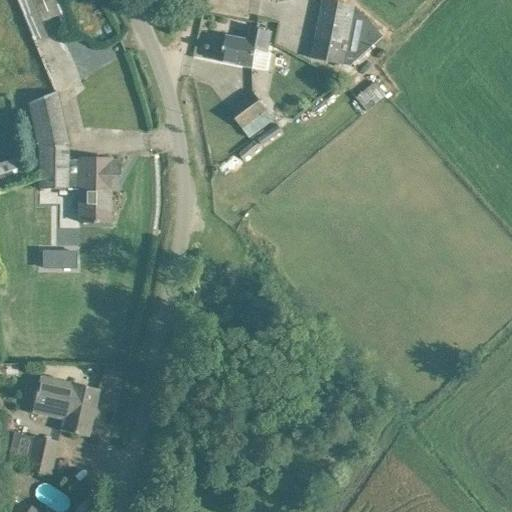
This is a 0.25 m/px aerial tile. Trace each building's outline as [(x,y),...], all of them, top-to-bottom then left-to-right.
[(45,36),(37,16),(55,9),(52,2),(59,0),(16,0),(34,41),(45,36)] [(323,0),(311,58),(350,66),(383,37),(355,6),(326,0),(323,0)] [(222,62),(266,71),(270,52),(267,52),(271,33),(251,29),(249,40),(247,39),(247,41),(227,37),(225,48),(223,48),(222,52),(224,53),(222,62)] [(379,68),(394,87),(402,80),(387,61),(379,68)] [(383,87),(356,105),(367,121),(394,103),(383,87)] [(39,151),(67,143),(56,93),(32,103),(39,151)] [(253,93),(229,110),(250,138),(273,121),(253,93)] [(67,189),(67,160),(67,143),(39,151),(39,189),(67,189)] [(0,164),(0,186),(22,179),(16,159),(0,164)] [(79,161),(67,160),(67,189),(79,190),(78,222),(92,222),(92,224),(95,224),(95,222),(109,222),(109,182),(117,182),(117,162),(109,162),(109,160),(79,160),(79,161)] [(24,258),(40,257),(39,239),(23,240),(24,258)] [(43,252),(43,268),(74,268),(74,252),(43,252)] [(39,377),(31,413),(46,416),(46,414),(63,418),(60,431),(88,437),(98,390),(39,377)] [(32,439),(25,469),(25,471),(49,477),(57,442),(33,437),(32,439)] [(173,503),(170,511),(181,511),(183,505),(173,503)]
